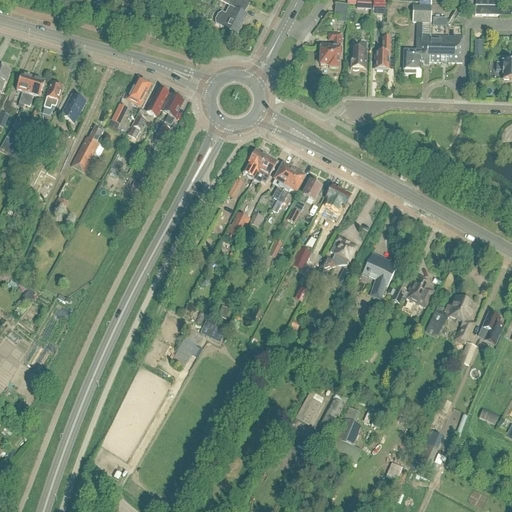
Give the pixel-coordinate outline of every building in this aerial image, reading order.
[(233,0),(232,2),(247,10),(249,5),(240,0),(233,0)] [(371,1),(355,0),(347,0),(347,6),(356,7),(356,11),(370,12),(371,1)] [(215,25),(224,30),(223,30),(236,36),(246,17),(244,15),(247,10),(232,2),(229,8),(225,16),(221,14),(218,16),(215,21),(215,25)] [(474,17),(499,18),(499,8),(475,7),(474,17)] [(413,8),(412,24),(430,25),(431,8),(413,8)] [(412,77),(412,73),(421,73),(421,64),(429,64),(430,38),(430,26),(416,25),(415,53),(403,52),(403,72),(404,72),(404,76),(412,77)] [(333,43),(332,49),(320,49),(320,68),(328,68),(328,70),(338,71),(338,62),(339,62),(339,57),(341,57),(342,49),(339,49),(339,45),(341,45),(341,37),(328,36),(328,43),(333,43)] [(462,39),(430,38),(429,64),(461,65),(462,39)] [(381,54),(375,54),(375,55),(374,55),(373,62),(375,62),(374,71),(387,72),(387,61),(388,61),(389,40),(383,40),(382,47),(381,47),(381,54)] [(364,71),(365,61),(366,61),(366,52),(365,52),(365,45),(359,45),(359,52),(351,52),(351,61),(350,61),(350,71),(352,71),(353,72),(356,73),(358,73),(359,71),(364,71)] [(501,75),(502,75),(502,81),(511,81),(511,54),(511,65),(502,64),(502,66),(496,66),(496,73),(501,73),(501,75)] [(0,94),(1,95),(5,83),(7,84),(9,75),(8,74),(8,72),(0,69),(0,94)] [(19,105),(24,107),(33,81),(21,77),(16,93),(22,95),(19,105)] [(44,84),(33,81),(24,107),(30,109),(33,99),(39,100),(44,84)] [(130,92),(127,97),(133,101),(130,105),(139,109),(151,87),(142,82),(141,83),(138,81),(131,93),(130,92)] [(47,119),(50,111),(50,112),(51,108),(55,109),(56,107),(57,103),(62,88),(51,85),(46,100),(47,100),(44,110),(41,117),(47,119)] [(158,91),(146,114),(156,119),(168,96),(158,91)] [(73,125),(85,104),(79,101),(78,98),(75,97),(73,98),(72,97),(60,118),(73,125)] [(168,117),(165,123),(171,126),(183,104),(171,97),(162,114),(168,117)] [(119,107),(111,123),(119,127),(127,111),(119,107)] [(1,115),(0,117),(0,129),(0,130),(3,131),(8,118),(1,115)] [(138,118),(133,127),(140,131),(145,121),(138,118)] [(43,122),(36,134),(42,138),(49,126),(43,122)] [(162,128),(155,142),(165,147),(172,134),(162,128)] [(70,168),(83,175),(99,146),(97,145),(103,133),(95,129),(88,141),(86,139),(70,168)] [(134,141),(139,132),(132,129),(127,137),(134,141)] [(37,154),(38,154),(54,163),(56,158),(63,146),(46,138),(37,154)] [(243,175),(254,181),(267,157),(256,151),(247,166),(248,166),(243,175)] [(261,182),(265,184),(269,178),(277,163),(267,157),(254,181),(260,185),(261,182)] [(272,200),(277,203),(293,174),(289,172),(290,171),(283,167),(274,183),(280,186),(272,200)] [(277,216),(282,206),(290,192),(295,195),(304,179),(297,175),(297,177),(293,174),(277,203),(271,212),(277,216)] [(237,182),(228,198),(233,201),(242,185),(237,182)] [(132,188),(137,191),(140,186),(134,183),(132,188)] [(302,198),(299,204),(304,207),(308,200),(313,204),(321,190),(310,183),(302,197),(302,198)] [(329,203),(324,213),(321,220),(325,222),(327,220),(341,193),(332,188),(325,201),(329,203)] [(350,198),(341,193),(327,220),(332,222),(339,208),(343,211),(350,198)] [(58,199),(53,209),(62,214),(67,204),(58,199)] [(11,200),(9,205),(17,209),(20,204),(11,200)] [(292,212),(286,222),(293,226),(299,216),(292,212)] [(240,241),(243,234),(244,234),(250,222),(244,219),(237,215),(227,235),(236,239),(240,241)] [(255,229),(257,230),(261,223),(263,219),(258,216),(254,215),(249,226),(255,229)] [(330,254),(335,256),(331,262),(325,259),(320,269),(321,275),(336,269),(346,267),(349,264),(356,250),(342,243),(343,242),(338,239),(330,254)] [(268,258),(273,261),(281,246),(276,243),(268,258)] [(300,249),(292,267),(303,272),(311,255),(300,249)] [(192,261),(199,265),(203,257),(196,254),(192,261)] [(371,257),(364,273),(361,277),(376,284),(371,299),(379,301),(385,283),(389,285),(397,267),(389,264),(389,266),(371,257)] [(336,286),(343,289),(350,274),(343,271),(336,286)] [(408,292),(410,293),(406,302),(424,311),(433,294),(428,292),(430,287),(416,280),(414,285),(412,284),(408,292)] [(397,288),(390,302),(398,306),(402,300),(406,302),(409,295),(405,293),(406,292),(397,288)] [(22,298),(27,303),(29,300),(31,302),(32,301),(31,300),(35,295),(29,290),(22,298)] [(71,304),(59,298),(57,301),(69,307),(71,304)] [(444,315),(435,310),(424,335),(435,340),(448,319),(449,319),(450,319),(462,324),(455,341),(465,346),(474,326),(469,324),(474,312),(471,311),(473,307),(457,299),(455,304),(453,303),(450,309),(447,308),(444,315)] [(222,308),(218,318),(226,321),(230,312),(222,308)] [(488,319),(487,318),(478,337),(485,340),(484,342),(495,347),(503,330),(497,327),(500,320),(489,315),(488,319)] [(300,324),(306,328),(310,322),(304,318),(300,324)] [(297,333),(300,324),(293,321),(290,330),(297,333)] [(199,335),(218,344),(224,332),(205,323),(199,335)] [(202,340),(192,333),(189,332),(171,363),(183,370),(191,355),(197,359),(202,351),(197,349),(202,340)] [(253,354),(259,343),(253,340),(247,351),(253,354)] [(466,346),(458,364),(468,368),(476,350),(466,346)] [(367,347),(360,359),(369,364),(376,352),(367,347)] [(321,406),(313,401),(316,396),(310,393),(307,398),(295,420),(308,428),(321,406)] [(347,402),(335,396),(319,426),(331,432),(347,402)] [(437,436),(446,417),(451,406),(449,405),(450,402),(444,400),(442,402),(441,402),(436,412),(428,432),(437,436)] [(348,410),(343,421),(335,442),(334,442),(328,456),(355,468),(361,453),(353,449),(361,428),(355,426),(360,415),(348,410)] [(498,419),(482,412),(478,420),(494,427),(498,419)] [(424,446),(416,465),(429,471),(437,452),(424,446)]
